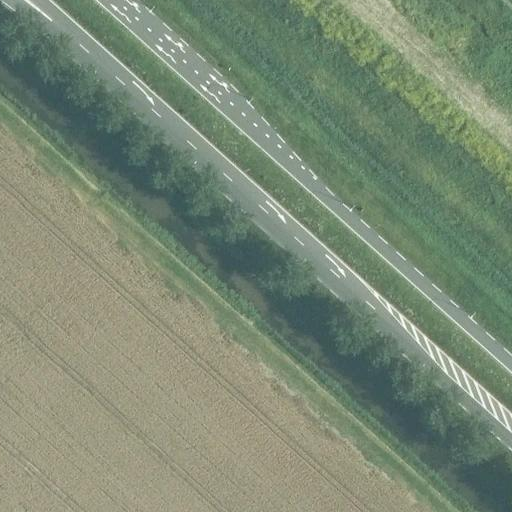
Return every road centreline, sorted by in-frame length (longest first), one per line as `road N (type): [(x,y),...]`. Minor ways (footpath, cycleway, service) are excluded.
road 1 (secondary): [(40,13),(511,442)]
road 2 (secondary): [(511,366),(116,0)]
